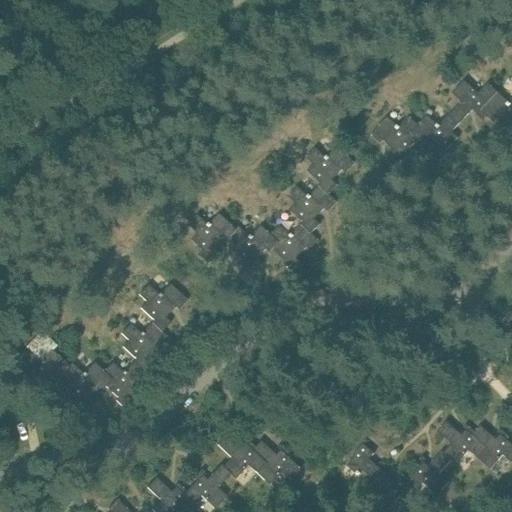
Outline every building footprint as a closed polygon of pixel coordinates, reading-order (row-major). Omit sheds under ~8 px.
[(462,102),(449,116),(459,125),(469,114),(469,113),(473,109),(478,114),(477,115),(483,121),(488,116),(481,110),(498,92),(489,83),(479,93),(465,80),(453,93),(462,102)] [(511,98),(509,102),(498,92),(481,110),(488,116),(491,119),(494,116),(507,129),(511,125),(511,126),(511,98)] [(452,132),(459,125),(449,116),(440,126),(428,115),(419,125),(411,133),(419,140),(421,142),(424,139),(434,149),(429,154),(439,163),(449,153),(446,151),(459,138),(452,132)] [(390,155),(400,165),(409,155),(407,152),(419,140),(411,133),(419,125),(410,116),(399,127),(388,117),(371,135),(381,144),(384,141),(395,150),(390,155)] [(328,195),(329,194),(337,185),(332,180),(342,169),(345,173),(354,162),(336,146),(326,157),(314,147),(305,157),(313,164),(307,171),(320,183),(318,185),(328,195)] [(311,234),(312,233),(320,224),(315,219),(325,208),(328,211),(337,201),(329,194),(328,195),(318,185),(308,196),(297,186),(288,196),(295,203),(290,210),(303,222),(301,224),(311,234)] [(230,237),(237,230),(220,214),(209,225),(198,215),(189,225),(198,234),(192,240),(204,251),(200,255),(210,264),(221,252),(216,248),(225,237),(228,240),(231,237),(230,237)] [(272,248),(273,249),(286,261),(284,263),(294,273),(303,263),(298,258),(307,247),(310,250),(319,240),(312,233),(311,234),(301,224),(291,235),(280,225),(271,234),(270,235),(278,242),(272,248)] [(230,237),(231,237),(238,244),(232,250),(246,263),(243,265),(253,274),(263,264),(257,259),(267,249),(270,252),(273,249),(272,248),(278,242),(270,235),(271,234),(261,225),(251,237),(240,227),(237,230),(230,237)] [(162,333),(163,332),(172,323),(166,318),(176,307),(179,310),(188,301),(171,284),(160,295),(149,285),(139,295),(147,302),(141,308),(154,321),(152,323),(162,333)] [(162,333),(152,323),(142,334),(131,324),(121,333),(129,341),(123,347),(136,360),(134,362),(144,371),(145,371),(154,361),(148,357),(158,346),(161,349),(170,339),(163,332),(162,333)] [(63,374),(70,366),(53,350),(42,362),(31,351),(21,361),(31,370),(25,377),(36,388),(32,392),(42,401),(53,389),(48,384),(58,374),(61,377),(64,374),(63,374)] [(105,386),(118,398),(116,401),(126,410),(136,400),(130,395),(140,385),(143,388),(153,378),(145,371),(144,371),(134,362),(124,373),(113,362),(104,372),(103,372),(111,379),(105,386)] [(63,374),(64,374),(71,381),(65,387),(78,400),(76,402),(86,411),(95,401),(90,397),(100,386),(103,389),(105,386),(111,379),(103,372),(104,372),(95,363),(84,374),(73,364),(70,366),(63,374)] [(471,451),(479,458),(487,449),(473,436),(477,432),(467,424),(464,428),(468,431),(464,435),(448,421),(439,432),(453,444),(445,453),(445,454),(453,461),(458,466),(471,451)] [(482,426),(477,432),(473,436),(487,449),(479,458),(493,470),(505,455),(511,461),(511,442),(509,440),(511,437),(502,428),(499,432),(502,435),(498,440),(482,426)] [(231,458),(223,466),(223,467),(231,474),(230,475),(235,479),(249,465),(257,474),(267,464),(253,450),(256,447),(255,447),(246,439),(243,442),(246,445),(242,450),(238,446),(227,435),(218,445),(231,458)] [(290,453),(280,444),(277,448),(280,451),(276,455),(272,452),(272,451),(261,441),(255,447),(256,447),(253,450),(267,464),(257,474),(269,485),(283,471),(291,479),(301,469),(287,456),(290,453)] [(364,472),(370,477),(379,467),(370,460),(375,455),(364,445),(354,456),(355,458),(347,467),(359,477),(364,472)] [(441,475),(453,461),(445,454),(445,453),(443,451),(429,467),(425,463),(427,460),(424,457),(416,466),(419,469),(410,480),(406,484),(417,493),(417,492),(424,484),(439,496),(451,483),(441,475)] [(184,495),(194,504),(201,496),(215,509),(227,496),(218,488),(230,475),(231,474),(223,467),(223,466),(221,464),(211,476),(207,480),(203,476),(206,473),(202,469),(194,478),(197,481),(187,492),(184,495)] [(395,481),(379,467),(370,477),(370,478),(384,490),(376,500),(389,511),(402,497),(411,505),(420,494),(417,492),(417,493),(406,484),(410,480),(398,470),(395,474),(399,477),(395,481)] [(184,495),(187,492),(178,483),(175,487),(176,488),(172,493),(168,489),(157,478),(148,488),(161,501),(152,510),(154,511),(174,511),(178,508),(182,511),(191,511),(196,506),(194,504),(184,495)] [(130,511),(117,498),(108,507),(111,510),(108,511),(130,511)]
